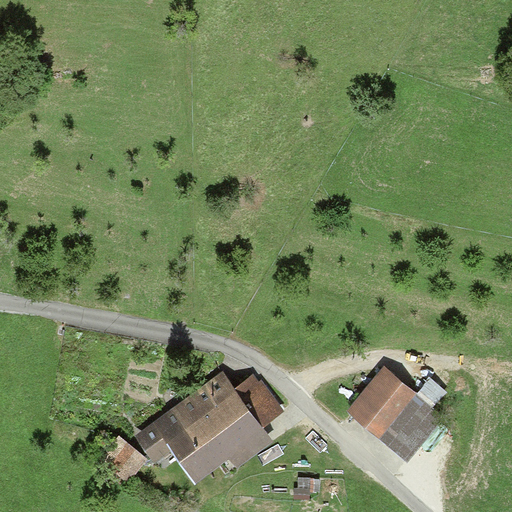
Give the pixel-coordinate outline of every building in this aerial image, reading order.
[(385,370),(349,413),(410,464),(446,421),(385,370)] [(165,417),(136,438),(155,464),(171,453),(197,487),(226,464),(230,470),(234,467),(235,470),(273,444),(261,428),(235,391),(223,374),(165,417)] [(254,377),(235,391),(261,428),(285,411),(263,381),(259,384),(254,377)] [(118,439),(101,459),(127,481),(144,460),(118,439)] [(321,478),(299,478),(299,488),(296,488),(296,498),(310,498),(310,489),(321,489),(321,478)]
